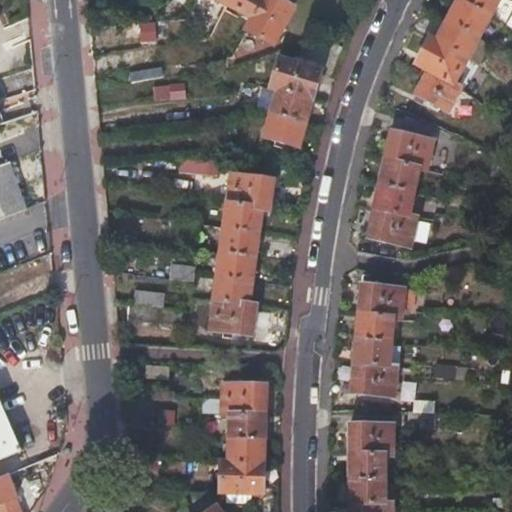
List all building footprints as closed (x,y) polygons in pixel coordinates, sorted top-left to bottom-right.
[(216,0),(251,18),(252,19),(262,0),(216,0)] [(245,31),(274,46),(294,8),(279,0),(262,0),(252,19),(251,18),(245,31)] [(455,83),(498,0),(458,0),(436,41),(429,38),(415,65),(427,72),(415,95),(448,113),(462,87),(455,83)] [(97,9),(98,23),(118,22),(118,8),(97,9)] [(139,44),(156,41),(153,21),(136,24),(139,44)] [(278,60),(270,89),(277,91),(277,90),(312,101),(321,71),(278,60)] [(127,72),(129,83),(162,79),(160,68),(127,72)] [(183,82),(152,87),(155,104),(185,98),(183,82)] [(299,147),(312,101),(277,90),(277,91),(263,137),(299,147)] [(390,132),(384,162),(419,170),(419,171),(427,173),(433,142),(390,132)] [(212,176),(213,161),(178,159),(177,175),(212,176)] [(0,166),(0,207),(25,198),(12,162),(0,166)] [(419,170),(384,162),(384,163),(379,186),(414,194),(419,171),(419,170)] [(230,175),(226,204),(263,209),(262,211),(269,211),(274,180),(230,175)] [(414,194),(379,186),(375,206),(374,209),(409,216),(414,194)] [(25,198),(0,207),(0,215),(28,205),(25,198)] [(263,209),(226,204),(210,330),(252,335),(256,304),(249,303),(262,211),(263,209)] [(409,216),(374,209),(367,239),(410,248),(417,218),(409,216)] [(393,319),(401,319),(404,288),(362,284),(359,313),(393,317),(393,319)] [(131,307),(162,308),(163,293),(132,291),(131,307)] [(393,317),(359,313),(351,392),(393,396),(396,366),(389,366),(393,319),(393,317)] [(228,461),(264,461),(266,384),(222,383),(221,415),(229,415),(228,461)] [(0,458),(19,451),(0,403),(0,458)] [(156,426),(173,427),(174,410),(157,409),(156,426)] [(409,411),(409,426),(434,426),(434,412),(409,411)] [(348,511),(392,511),(393,501),(385,500),(386,454),(393,454),(393,424),(349,424),(348,511)] [(263,493),(264,461),(228,461),(221,461),(220,493),(263,493)] [(21,511),(7,475),(0,478),(0,511),(21,511)]
